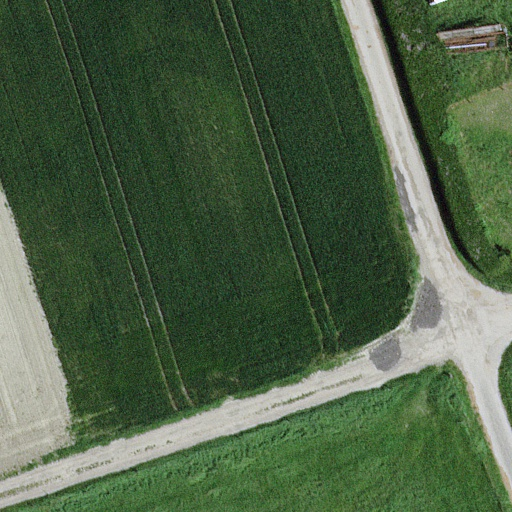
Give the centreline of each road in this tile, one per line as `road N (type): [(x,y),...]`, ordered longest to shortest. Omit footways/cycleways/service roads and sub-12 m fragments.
road 1 (track): [(0,503),(479,338)]
road 2 (unclassified): [(479,338),(369,0)]
